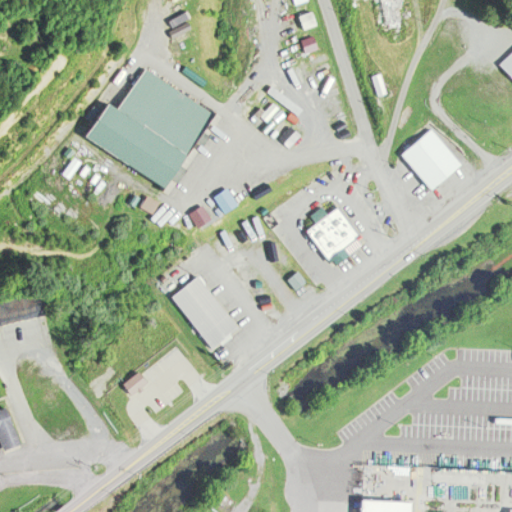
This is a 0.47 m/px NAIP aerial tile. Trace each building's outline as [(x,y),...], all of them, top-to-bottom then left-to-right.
[(385,0),(403,0),(411,23),(393,21),(385,0)] [(302,13),(315,8),(321,22),(308,28),(302,13)] [(306,39),(317,35),(323,48),(311,53),(306,39)] [(86,140),(162,183),(212,110),(146,68),(115,114),(107,111),(86,140)] [(405,145),(437,182),(467,157),(435,119),(405,145)] [(194,210),(201,223),(226,210),(220,198),(194,210)] [(310,228),(341,204),(368,239),(338,265),(310,228)] [(176,290),(204,269),(246,324),(218,345),(176,290)] [(310,280),(302,270),(291,278),(299,288),(310,280)] [(0,296),(0,318),(52,306),(45,285),(0,296)] [(110,368),(141,406),(157,394),(125,356),(110,368)] [(21,438),(10,406),(0,409),(0,434),(5,433),(10,446),(21,438)] [(364,503),(363,511),(414,511),(415,502),(364,503)]
